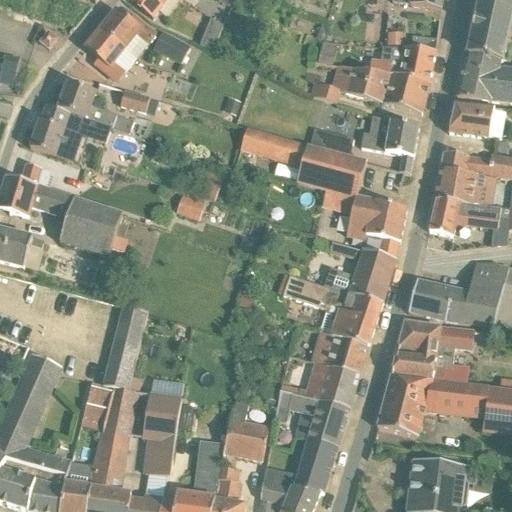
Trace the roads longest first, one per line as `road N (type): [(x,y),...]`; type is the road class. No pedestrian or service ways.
road 1 (residential): [(336,511),(411,258)]
road 2 (residential): [(411,258),(464,0)]
road 3 (residential): [(0,178),(17,125),(114,0)]
